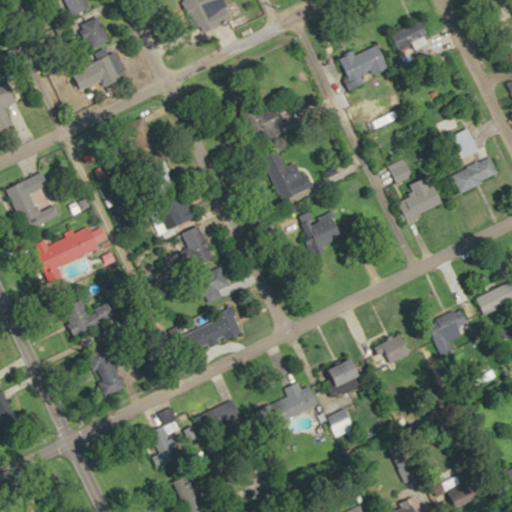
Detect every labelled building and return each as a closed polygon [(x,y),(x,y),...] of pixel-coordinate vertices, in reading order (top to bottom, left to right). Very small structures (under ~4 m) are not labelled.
[(66,0),(72,14),(90,7),(87,0),(66,0)] [(232,18),(225,0),(189,0),(200,30),(232,18)] [(79,25),(91,48),(110,39),(98,16),(79,25)] [(421,38),(429,35),(423,18),(391,31),(402,61),(426,52),(421,38)] [(379,41),(342,57),(352,82),(390,67),(379,41)] [(119,76),(109,55),(73,71),(82,92),(119,76)] [(18,99),(11,83),(0,87),(0,129),(14,124),(5,105),(18,99)] [(275,99),(241,113),(253,143),(287,130),(275,99)] [(462,158),(480,148),(468,126),(450,135),(462,158)] [(282,199),(311,186),(300,160),(286,166),(278,148),(263,155),(282,199)] [(452,171),(458,189),(498,176),(493,157),(452,171)] [(7,188),(27,230),(61,214),(56,203),(40,210),(32,192),(49,184),(43,171),(7,188)] [(407,221),(441,203),(428,179),(394,197),(407,221)] [(196,216),(185,198),(169,207),(180,225),(196,216)] [(346,235),(336,209),(314,218),(311,210),(296,216),(310,250),(346,235)] [(100,247),(91,224),(41,245),(56,279),(61,277),(56,265),(100,247)] [(211,261),(203,226),(184,230),(191,265),(211,261)] [(178,335),(186,356),(240,333),(232,313),(178,335)] [(412,350),(400,331),(378,345),(390,364),(412,350)] [(123,388),(109,347),(89,354),(104,395),(123,388)] [(340,385),(364,374),(355,357),(332,368),(340,385)] [(309,382),(268,402),(278,422),(319,402),(309,382)] [(160,411),(165,426),(154,429),(162,454),(177,449),(169,425),(177,422),(171,407),(160,411)] [(478,466),(445,482),(455,502),(488,486),(478,466)] [(386,511),(424,511),(416,495),(386,511)]
